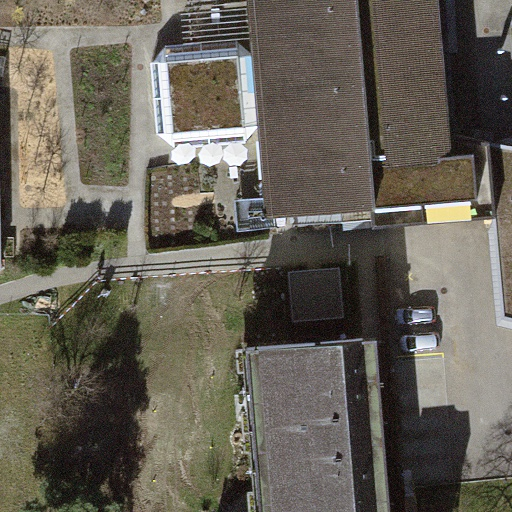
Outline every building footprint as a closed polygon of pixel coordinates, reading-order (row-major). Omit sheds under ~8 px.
[(247,0),(253,53),(236,41),(166,48),(155,61),(160,135),(173,147),(247,141),(258,126),(266,215),(367,207),(371,227),(490,217),(484,141),(458,136),(445,0),(247,0)] [(484,141),(490,217),(497,325),(511,328),(511,134),(507,133),(484,141)] [(298,322),(348,319),(346,269),(295,272),(298,322)] [(391,511),(377,343),(371,344),(246,350),(260,511),(391,511)] [(0,511),(89,511),(90,463),(0,463),(0,511)]
